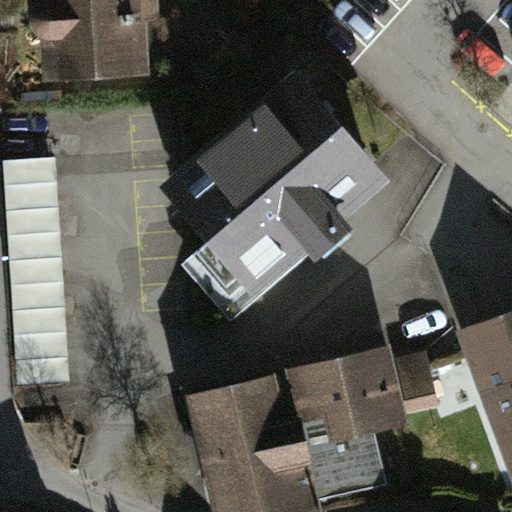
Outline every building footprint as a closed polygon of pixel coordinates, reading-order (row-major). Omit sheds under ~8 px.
[(152,0),(52,0),(56,96),(156,92),(152,0)] [(307,102),(180,212),(266,310),(393,200),(307,102)] [(7,160),(17,387),(69,385),(59,157),(7,160)] [(511,330),(469,344),(511,474),(511,330)] [(393,362),(313,382),(330,449),(410,429),(393,362)] [(327,511),(302,391),(206,411),(226,511),(327,511)]
